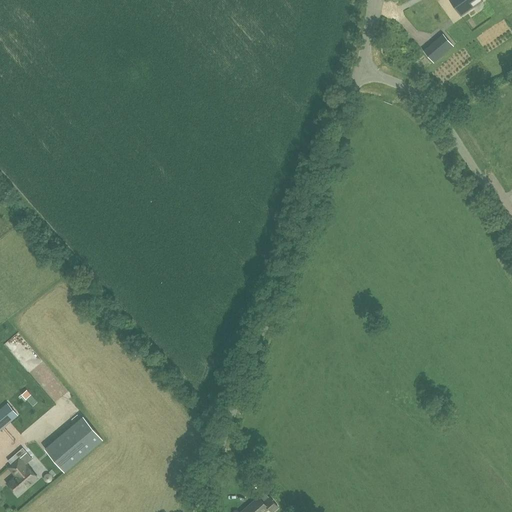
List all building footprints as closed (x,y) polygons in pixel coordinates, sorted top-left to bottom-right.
[(413,23),(444,17),(440,0),(427,0),(409,3),(413,23)] [(449,0),(461,16),(483,1),(482,0),(449,0)] [(452,47),(442,35),(422,51),(432,63),(452,47)] [(0,386),(7,392),(28,369),(15,358),(3,371),(8,376),(0,384),(0,386)] [(27,390),(22,394),(26,399),(31,395),(27,390)] [(7,403),(0,408),(0,430),(18,415),(7,403)] [(84,416),(45,448),(65,473),(104,440),(84,416)] [(8,460),(12,465),(20,458),(27,452),(23,447),(8,460)] [(8,483),(18,494),(38,477),(28,466),(27,467),(20,458),(12,465),(9,467),(17,475),(8,483)] [(273,511),(279,507),(270,496),(264,501),(259,496),(240,511),(264,511),(270,508),(273,511)]
